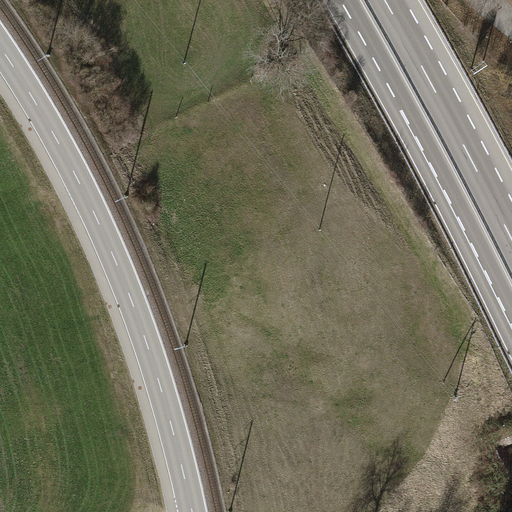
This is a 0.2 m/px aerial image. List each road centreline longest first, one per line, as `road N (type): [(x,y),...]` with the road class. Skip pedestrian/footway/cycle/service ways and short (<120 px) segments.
road 1 (secondary): [(192,511),(156,371),(105,236),(0,46)]
road 2 (track): [(266,0),(454,310)]
road 3 (trunk): [(349,0),(511,308)]
road 4 (trunk): [(511,239),(384,0)]
